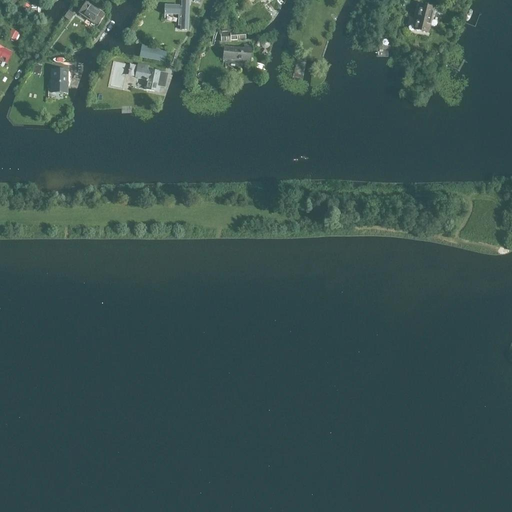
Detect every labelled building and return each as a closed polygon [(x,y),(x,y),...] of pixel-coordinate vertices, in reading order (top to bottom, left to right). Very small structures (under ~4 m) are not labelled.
[(188,32),(188,21),(189,2),(183,2),(182,7),(165,7),(165,15),(182,16),(181,32),(188,32)] [(98,27),(105,16),(86,4),(79,14),(98,27)] [(429,35),(435,9),(419,5),(417,14),(416,14),(413,22),(415,22),(413,31),(429,35)] [(0,57),(8,60),(11,53),(0,47),(0,57)] [(251,62),(252,47),(245,47),(245,50),(224,48),(223,60),(251,62)] [(159,93),(161,88),(158,87),(161,74),(145,70),(146,67),(139,65),(136,78),(147,81),(145,90),(159,93)] [(67,94),(68,72),(52,72),(52,94),(67,94)]
